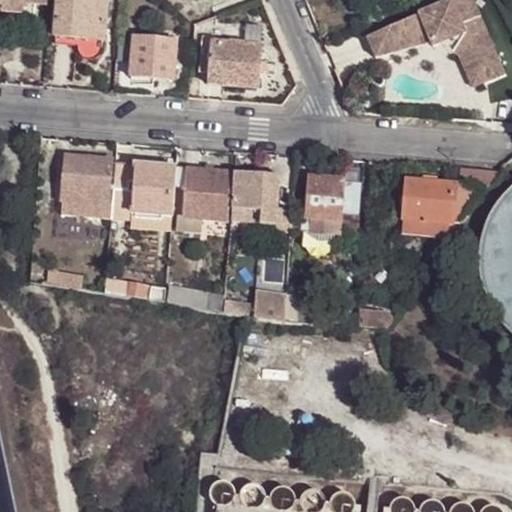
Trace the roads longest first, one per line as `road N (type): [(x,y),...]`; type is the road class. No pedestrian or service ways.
road 1 (residential): [(0,109),(332,136)]
road 2 (residential): [(332,136),(511,152)]
road 3 (residential): [(278,0),(332,136)]
